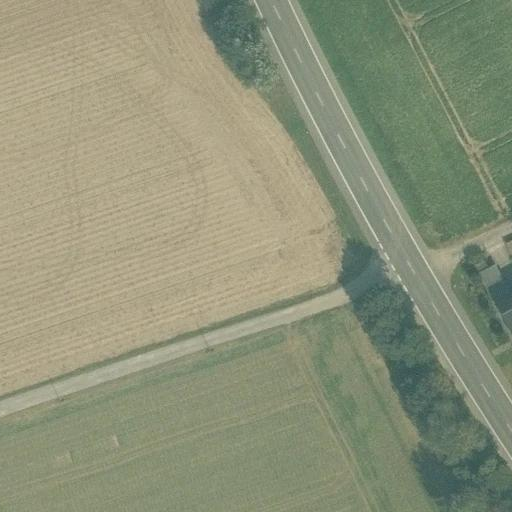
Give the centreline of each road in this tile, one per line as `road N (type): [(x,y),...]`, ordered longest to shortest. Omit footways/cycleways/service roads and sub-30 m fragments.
road 1 (track): [(511,229),(422,273),(0,416)]
road 2 (secondary): [(280,0),(511,433)]
